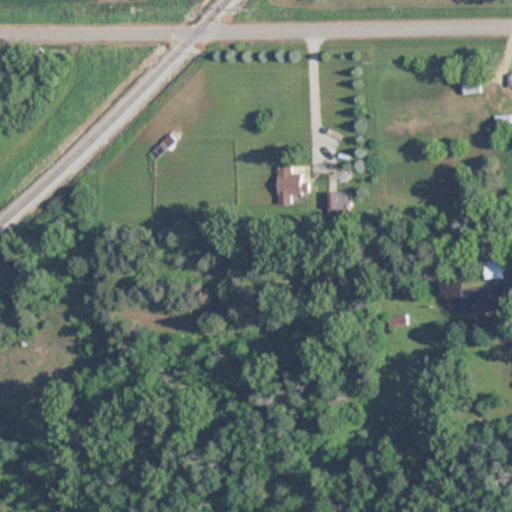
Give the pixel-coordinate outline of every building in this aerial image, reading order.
[(481,94),(481,75),(463,75),(463,94),(481,94)] [(278,165),(278,201),(309,201),(309,182),(303,182),(303,173),(292,173),(292,165),(278,165)] [(485,260),(485,278),(503,278),(503,260),(485,260)] [(461,288),(462,311),(507,309),(506,286),(461,288)] [(390,330),(406,327),(404,315),(388,318),(390,330)]
